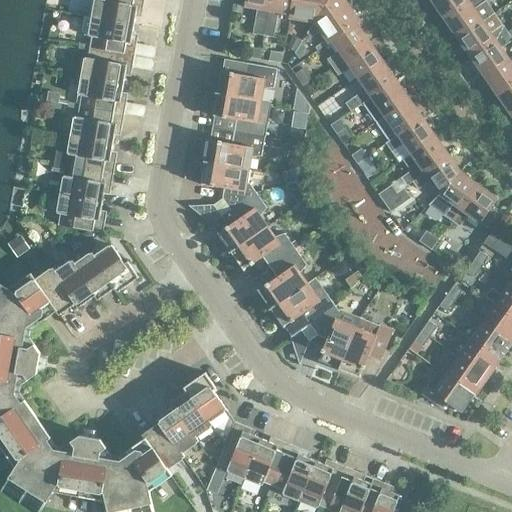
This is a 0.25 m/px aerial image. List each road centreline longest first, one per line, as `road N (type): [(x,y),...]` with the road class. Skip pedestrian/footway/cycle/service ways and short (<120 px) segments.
road 1 (residential): [(189,272),(86,348),(80,361),(91,401),(113,415),(228,330)]
road 2 (residential): [(511,482),(296,401),(228,330)]
road 3 (residential): [(189,272),(156,223),(154,187),(190,0)]
